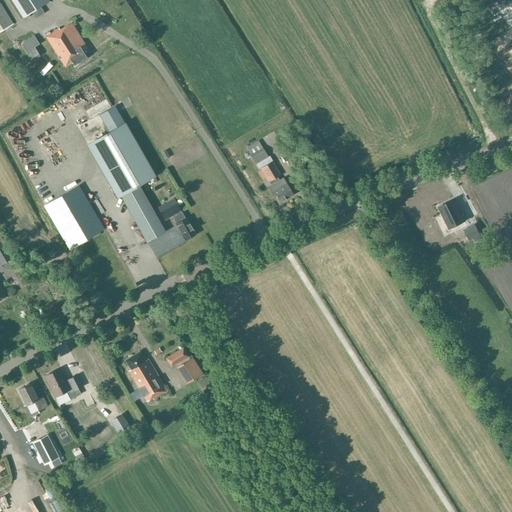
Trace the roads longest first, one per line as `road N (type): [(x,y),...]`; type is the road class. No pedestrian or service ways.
road 1 (tertiary): [(0,371),(268,238),(511,142)]
road 2 (track): [(502,147),(433,29),(429,8),(437,0)]
